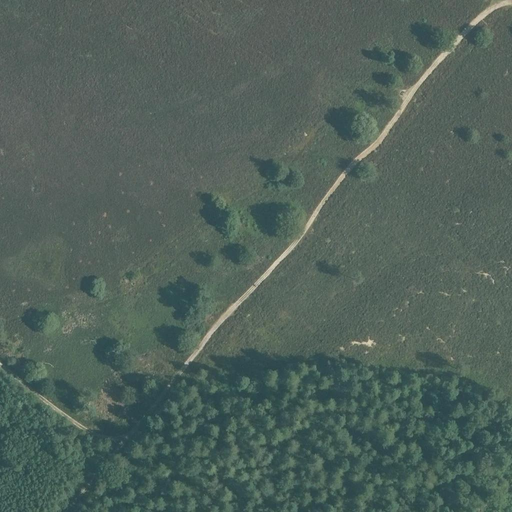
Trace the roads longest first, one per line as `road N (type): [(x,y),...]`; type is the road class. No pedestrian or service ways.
road 1 (track): [(119,451),(305,236),(429,72),(489,8),(511,2)]
road 2 (track): [(119,451),(0,362)]
